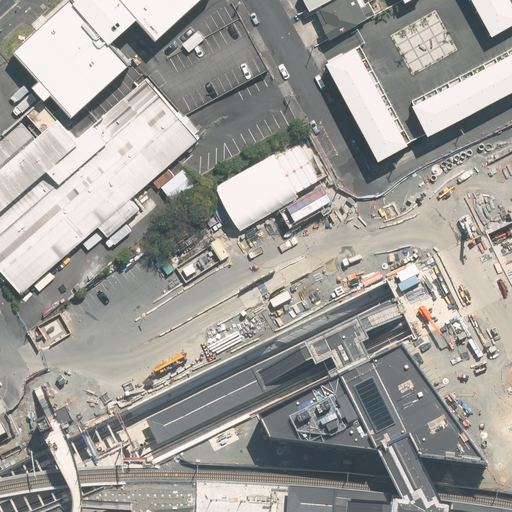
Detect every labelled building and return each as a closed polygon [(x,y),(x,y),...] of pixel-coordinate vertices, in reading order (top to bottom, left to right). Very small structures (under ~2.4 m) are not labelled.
[(71,0),(68,0),(13,51),(38,78),(32,84),(47,100),(54,94),(73,114),(129,62),(111,42),(74,2),(71,0)] [(123,0),(75,0),(74,2),(111,42),(139,17),(123,0)] [(123,0),(139,17),(157,36),(196,0),(123,0)] [(328,0),(305,0),(311,9),(328,0)] [(372,14),(363,0),(335,0),(320,8),(328,22),(323,25),(330,37),(372,14)] [(472,0),(492,34),(511,23),(511,3),(510,0),(472,0)] [(408,140),(357,45),(328,60),(379,156),(408,140)] [(511,50),(413,102),(428,132),(511,88),(511,50)] [(0,277),(17,297),(96,227),(105,237),(137,210),(127,200),(169,163),(199,137),(190,127),(184,120),(146,78),(76,139),(57,117),(0,167),(0,277)] [(237,242),(305,206),(297,192),(312,183),(302,165),(287,173),(273,147),(205,183),(237,242)] [(173,175),(168,168),(150,183),(156,191),(159,188),(173,204),(194,186),(188,179),(192,175),(184,165),(173,175)] [(494,273),(511,263),(511,247),(470,170),(412,202),(428,233),(431,231),(462,290),(494,273)] [(270,301),(337,265),(305,206),(237,242),(244,255),(270,301)] [(240,252),(235,244),(218,255),(223,263),(240,252)] [(511,263),(494,273),(511,303),(511,263)] [(146,419),(158,444),(407,323),(394,298),(146,419)] [(402,500),(393,499),(392,507),(348,501),(347,508),(346,511),(452,511),(453,506),(441,504),(420,459),(482,467),(486,464),(431,389),(403,350),(372,365),(362,344),(369,341),(366,334),(402,317),(399,310),(396,304),(360,322),(358,319),(306,345),(308,348),(305,349),(261,371),(264,378),(267,383),(314,360),(317,367),(332,359),(343,379),(261,419),(265,429),(272,443),(379,454),(402,500)] [(83,339),(73,319),(31,342),(39,357),(47,353),(49,357),(83,339)] [(143,326),(139,319),(121,329),(125,336),(143,326)] [(90,354),(107,344),(101,334),(84,344),(90,354)] [(67,407),(56,413),(63,426),(74,421),(67,407)] [(41,430),(44,436),(49,434),(54,431),(51,425),(47,419),(43,422),(38,424),(41,430)] [(141,438),(85,441),(94,463),(142,460),(141,438)] [(511,511),(503,510),(454,503),(415,498),(381,494),(337,491),(290,487),(289,511),(511,511)]
